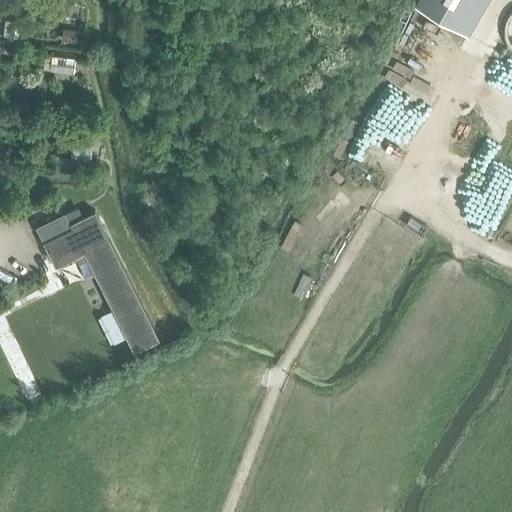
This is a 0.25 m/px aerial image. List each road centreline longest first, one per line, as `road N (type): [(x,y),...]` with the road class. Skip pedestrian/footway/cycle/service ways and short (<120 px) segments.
road 1 (track): [(395,188),(292,351),(228,511)]
road 2 (track): [(395,188),(511,259)]
